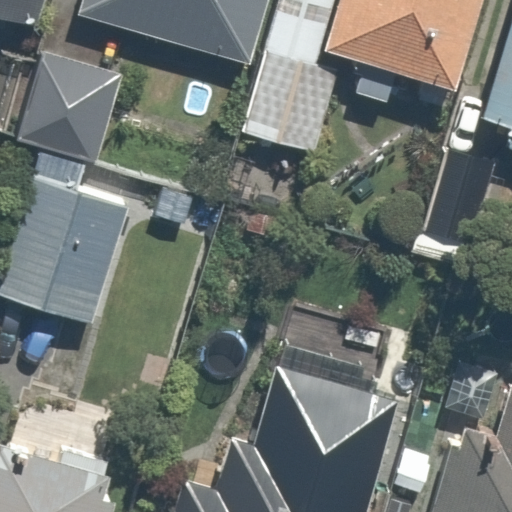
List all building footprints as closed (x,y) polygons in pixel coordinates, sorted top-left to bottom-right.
[(14,0),(0,0),(0,12),(11,15),(14,0)] [(257,0),(65,0),(61,18),(238,68),(257,0)] [(323,60),(296,53),(309,0),(268,0),(257,43),(239,113),(305,130),(323,60)] [(463,0),(316,0),(304,36),(438,79),(463,0)] [(511,0),(498,0),(466,98),(511,114),(511,0)] [(111,60),(27,36),(0,130),(85,154),(111,60)] [(491,144),(438,129),(411,224),(464,239),(491,144)] [(121,189),(28,161),(0,253),(0,292),(82,317),(121,189)] [(246,433),(223,426),(214,459),(200,455),(190,489),(227,500),(223,511),(342,511),(378,392),(268,360),(246,433)] [(480,431),(428,455),(414,511),(511,511),(511,387),(492,383),(480,431)] [(106,511),(113,488),(88,480),(97,449),(0,421),(0,511),(106,511)]
